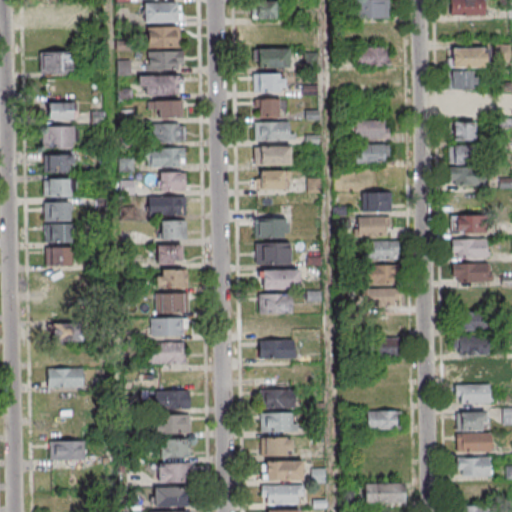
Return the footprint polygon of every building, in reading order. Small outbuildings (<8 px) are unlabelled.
[(387,0),(353,0),(353,19),(388,19),(387,0)] [(449,0),(449,15),(484,15),(484,0),(449,0)] [(276,1),(253,1),(253,19),(276,19),(276,1)] [(143,23),(180,23),(180,3),(143,3),(143,23)] [(65,6),(39,6),(39,26),(65,26),(65,6)] [(179,48),(179,28),(145,28),(145,48),(179,48)] [(354,67),(389,67),(389,48),(354,48),(354,67)] [(449,67),(486,67),(486,49),(449,49),(449,67)] [(289,68),(289,50),(252,50),(252,68),(289,68)] [(145,52),(145,70),(182,70),(182,52),(145,52)] [(40,74),(75,74),(75,53),(40,53),(40,74)] [(476,89),(476,72),(449,72),(449,89),(476,89)] [(284,91),(284,74),(253,74),(253,91),(284,91)] [(140,76),(140,95),(180,95),(180,76),(140,76)] [(449,113),(480,113),(480,96),(449,96),(449,113)] [(278,115),(278,98),(254,98),(254,115),(278,115)] [(180,101),(146,101),(146,111),(155,111),(155,118),(180,118),(180,101)] [(72,119),(72,103),(45,103),(45,119),(72,119)] [(388,138),(388,120),(352,120),(352,138),(388,138)] [(254,139),(287,139),(287,121),(254,121),(254,139)] [(474,122),(448,122),(448,140),(474,140),(474,122)] [(183,124),(150,124),(150,142),(183,142),(183,124)] [(42,147),(75,147),(75,127),(42,127),(42,147)] [(386,144),(353,144),(353,162),(386,162),(386,144)] [(253,165),(289,165),(289,146),(253,146),(253,165)] [(473,164),(473,146),(448,146),(448,164),(473,164)] [(183,148),(143,148),(143,167),(183,167),(183,148)] [(72,154),(42,154),(42,171),(72,171),(72,154)] [(482,185),(482,167),(451,167),(451,185),(482,185)] [(289,169),(254,169),(254,189),(289,189),(289,169)] [(184,172),(157,172),(157,191),(184,191),(184,172)] [(74,177),(43,177),(43,196),(74,196),(74,177)] [(389,192),(360,192),(360,211),(389,211),(389,192)] [(184,197),(147,197),(147,216),(184,216),(184,197)] [(43,220),(68,220),(68,201),(43,201),(43,220)] [(449,215),(449,233),(484,233),(484,215),(449,215)] [(355,237),(389,237),(389,217),(355,217),(355,237)] [(286,218),(254,218),(254,237),(286,237),(286,218)] [(185,221),(158,221),(158,240),(185,240),(185,221)] [(43,242),(70,242),(70,223),(43,223),(43,242)] [(450,239),(450,257),(486,257),(486,239),(450,239)] [(289,264),(289,242),(254,242),(254,264),(289,264)] [(397,261),(397,243),(363,243),(363,261),(397,261)] [(155,246),(155,264),(182,264),(182,246),(155,246)] [(43,265),(76,265),(76,247),(43,247),(43,265)] [(451,263),(451,282),(490,281),(490,263),(451,263)] [(364,284),(396,284),(396,267),(364,267),(364,284)] [(155,288),(182,288),(182,270),(155,270),(155,288)] [(261,289),(299,289),(299,270),(261,270),(261,289)] [(397,290),(364,290),(364,306),(397,306),(397,290)] [(153,293),(153,312),(182,312),(182,293),(153,293)] [(291,312),(291,293),(257,293),(257,312),(291,312)] [(257,315),(257,334),(292,334),(292,315),(257,315)] [(462,315),(462,330),(487,330),(487,315),(462,315)] [(150,335),(185,335),(185,318),(150,318),(150,335)] [(81,324),(51,324),(51,342),(81,342),(81,324)] [(487,335),(452,335),(452,355),(487,355),(487,335)] [(370,338),(370,357),(399,357),(399,337),(370,338)] [(293,358),(293,339),(258,339),(258,358),(293,358)] [(185,364),(185,342),(150,342),(150,364),(185,364)] [(454,379),(485,379),(485,359),(454,359),(454,379)] [(81,387),(81,369),(46,369),(46,387),(81,387)] [(490,384),(454,384),(454,403),(490,403),(490,384)] [(293,408),(293,389),(261,389),(261,408),(293,408)] [(188,390),(154,390),(154,409),(188,409),(188,390)] [(511,424),(511,407),(501,408),(501,424),(511,424)] [(365,430),(400,430),(400,411),(365,411),(365,430)] [(294,412),(259,412),(259,432),(294,432),(294,412)] [(155,415),(155,434),(188,434),(188,415),(155,415)] [(259,438),(259,456),(292,456),(292,438),(259,438)] [(84,440),(48,440),(48,460),(84,460),(84,440)] [(158,458),(186,458),(186,440),(158,440),(158,458)] [(490,476),(490,457),(456,457),(456,476),(490,476)] [(301,461),(261,461),(261,480),(301,480),(301,461)] [(186,463),(157,463),(157,482),(186,482),(186,463)] [(363,503),(403,503),(403,483),(363,483),(363,503)] [(301,504),(301,485),(265,485),(265,504),(301,504)] [(153,507),(185,507),(185,488),(153,488),(153,507)] [(352,491),(339,492),(340,505),(353,505),(352,491)]
